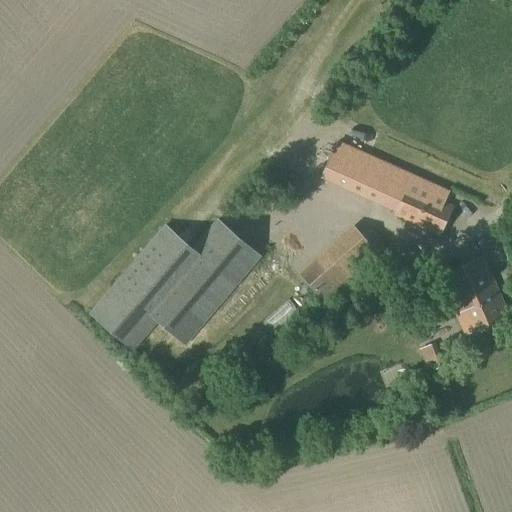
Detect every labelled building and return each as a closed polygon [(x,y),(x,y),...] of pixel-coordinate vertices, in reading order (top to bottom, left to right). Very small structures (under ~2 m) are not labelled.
[(439,238),(450,205),(445,202),(449,192),(336,141),(319,179),(395,214),(393,217),(439,238)] [(149,314),(200,255),(191,248),(165,224),(90,312),(132,348),(156,320),(149,314)] [(353,225),(299,273),(327,305),(381,256),(353,225)] [(405,274),(420,263),(405,243),(390,253),(405,274)] [(461,336),(509,317),(482,257),(438,278),(461,336)] [(271,313),(235,335),(246,353),(282,330),(271,313)] [(428,372),(444,366),(435,342),(419,348),(428,372)]
